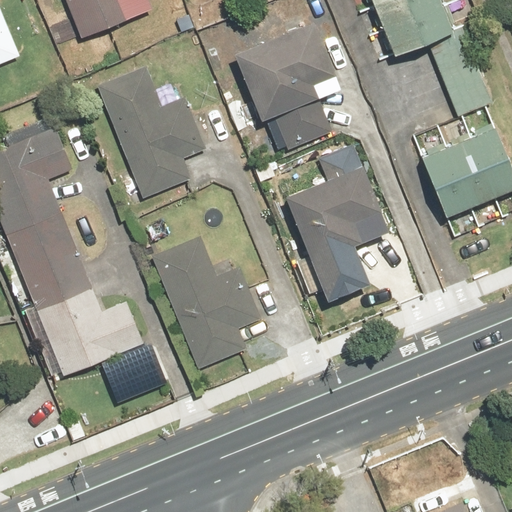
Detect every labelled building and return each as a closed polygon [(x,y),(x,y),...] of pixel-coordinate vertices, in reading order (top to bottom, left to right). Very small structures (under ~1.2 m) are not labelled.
[(153,10),(148,0),(61,0),(78,40),(153,10)] [(306,5),(303,0),(277,0),(228,21),(234,36),(306,5)] [(365,0),(389,60),(428,44),(456,117),(491,103),(462,27),(450,32),(437,0),(365,0)] [(0,62),(16,55),(0,17),(0,62)] [(337,90),(310,24),(229,58),(256,123),(270,117),(283,149),(329,130),(316,100),(337,90)] [(226,54),(218,26),(201,31),(210,59),(226,54)] [(140,65),(94,82),(139,199),(186,180),(178,160),(204,150),(184,98),(157,108),(140,65)] [(511,189),(511,188),(487,130),(413,162),(439,221),(511,189)] [(19,277),(47,345),(34,350),(41,367),(54,362),(60,378),(141,345),(124,302),(99,312),(47,182),(69,173),(54,136),(42,141),(40,136),(0,151),(0,229),(12,260),(0,265),(7,282),(19,277)] [(379,216),(359,168),(281,200),(322,301),(365,283),(350,248),(357,245),(350,228),(379,216)] [(198,239),(150,258),(196,372),(244,352),(235,331),(258,322),(236,269),(213,278),(198,239)]
